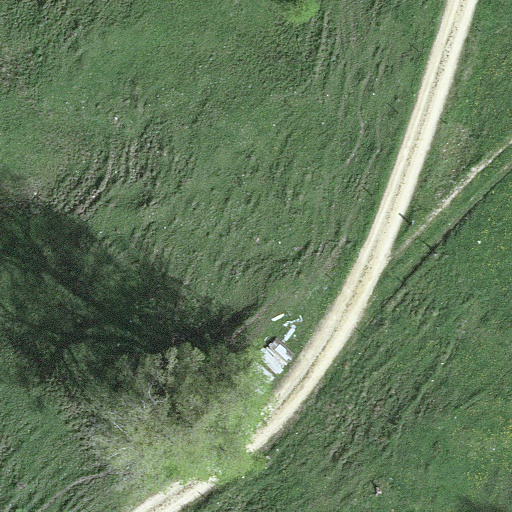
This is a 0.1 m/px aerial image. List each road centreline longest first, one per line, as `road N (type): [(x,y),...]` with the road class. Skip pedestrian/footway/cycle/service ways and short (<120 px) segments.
road 1 (track): [(152,511),(265,424),(302,380),(393,206),(463,0)]
road 2 (track): [(353,290),(392,266),(511,151)]
